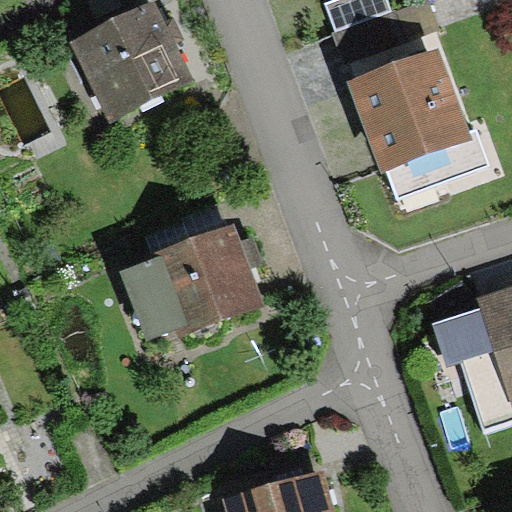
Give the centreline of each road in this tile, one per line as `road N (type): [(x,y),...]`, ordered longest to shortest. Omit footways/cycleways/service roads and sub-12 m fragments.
road 1 (residential): [(374,369),(82,511)]
road 2 (residential): [(348,290),(232,0)]
road 3 (residential): [(511,240),(348,290)]
road 4 (residential): [(413,511),(374,369)]
